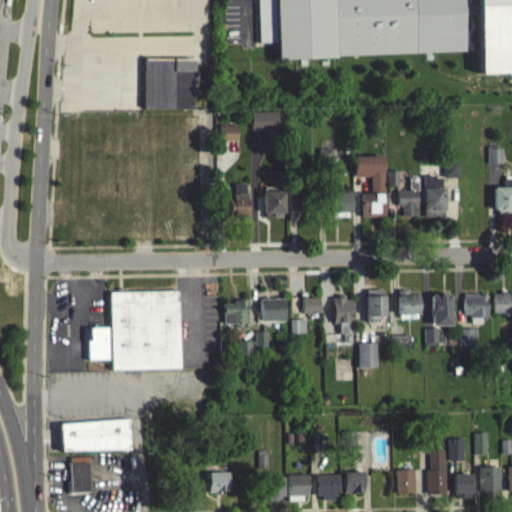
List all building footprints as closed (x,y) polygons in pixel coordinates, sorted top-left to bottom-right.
[(511,0),(511,71),(478,73),(476,13),(462,13),(463,49),(333,54),(333,57),(275,59),(274,41),(258,41),(256,0),(461,0),(462,4),(475,3),(474,0),(511,0)] [(142,113),(192,114),(193,63),(142,63),(142,113)] [(249,117),(250,134),(276,134),(275,117),(249,117)] [(236,145),(235,130),(216,131),(216,146),(236,145)] [(500,168),(500,153),(485,153),(485,169),(500,168)] [(382,160),(352,161),(352,182),(369,181),(369,195),(382,195),(382,160)] [(457,182),(456,167),(441,167),(442,182),(457,182)] [(421,222),(442,222),(442,193),(439,193),(439,181),(421,181),(421,222)] [(232,198),(243,198),(244,188),(233,188),(232,198)] [(511,191),(492,191),(491,220),(511,220),(511,203),(511,191)] [(281,223),(282,196),(262,196),(261,222),(281,223)] [(395,196),(395,211),(400,211),(400,221),(414,221),(414,196),(395,196)] [(287,216),(304,216),(304,197),(287,197),(287,216)] [(348,198),(329,197),(328,216),(348,216),(348,198)] [(382,221),(382,198),(359,198),(359,222),(382,221)] [(245,221),(245,199),(227,199),(226,220),(245,221)] [(416,299),(407,300),(407,295),(396,295),(396,323),(416,323),(416,299)] [(109,375),(177,374),(176,296),(107,297),(109,375)] [(511,297),(492,297),(492,317),(511,317),(511,297)] [(429,330),(449,330),(449,299),(429,299),(429,330)] [(486,326),(486,299),(461,299),(461,319),(468,319),(469,326),(486,326)] [(317,303),(289,302),(289,321),(316,322),(317,303)] [(331,328),(338,328),(338,339),(351,339),(350,302),(330,302),(331,328)] [(283,325),(282,303),(259,304),(259,326),(283,325)] [(222,330),(246,329),(246,306),(222,307),(222,330)] [(84,365),(106,365),(106,332),(84,333),(84,365)] [(435,333),(422,333),(423,351),(435,351),(435,333)] [(456,351),(475,351),(474,333),(456,334),(456,351)] [(265,336),(254,337),(255,351),(265,351),(265,336)] [(407,341),(388,342),(388,353),(408,353),(407,341)] [(250,346),(235,346),(235,360),(250,360),(250,346)] [(374,347),(355,348),(356,372),(374,372),(374,347)] [(128,455),(127,425),(58,426),(59,456),(128,455)] [(354,436),(337,437),(338,457),(355,456),(354,436)] [(485,459),(485,438),(472,438),(472,459),(485,459)] [(446,465),(461,465),(461,443),(446,444),(446,465)] [(444,499),(443,455),(427,455),(427,473),(424,474),(424,499),(444,499)] [(67,467),(68,497),(88,497),(87,467),(67,467)] [(498,471),(477,471),(477,498),(498,497),(498,471)] [(394,498),(412,497),(412,474),(393,475),(394,498)] [(226,477),(206,477),(207,498),(226,497),(226,477)] [(342,498),(361,497),(361,477),(341,477),(342,498)] [(286,479),(286,506),(305,506),(305,480),(286,479)] [(336,479),(314,479),(314,504),(336,504),(336,479)] [(469,479),(451,479),(451,503),(470,503),(469,479)] [(281,482),(266,482),(266,506),(282,506),(281,482)]
